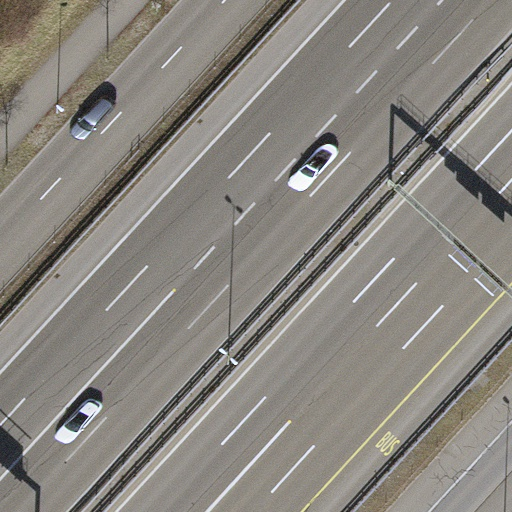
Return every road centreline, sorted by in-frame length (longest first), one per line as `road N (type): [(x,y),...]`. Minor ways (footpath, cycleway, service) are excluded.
road 1 (motorway): [(442,0),(0,478)]
road 2 (primary): [(223,0),(0,243)]
road 3 (motorway): [(266,471),(511,259)]
road 4 (motorway): [(187,511),(377,323)]
road 5 (motorway): [(377,323),(511,178)]
road 6 (motorway): [(266,471),(377,323)]
